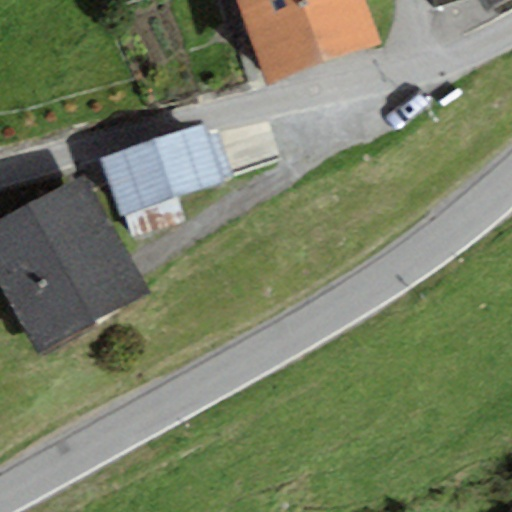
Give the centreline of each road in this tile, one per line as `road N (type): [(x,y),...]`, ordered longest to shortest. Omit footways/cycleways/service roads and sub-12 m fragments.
road 1 (tertiary): [(0,500),(335,312),(511,181)]
road 2 (residential): [(0,173),(430,62),(511,25)]
